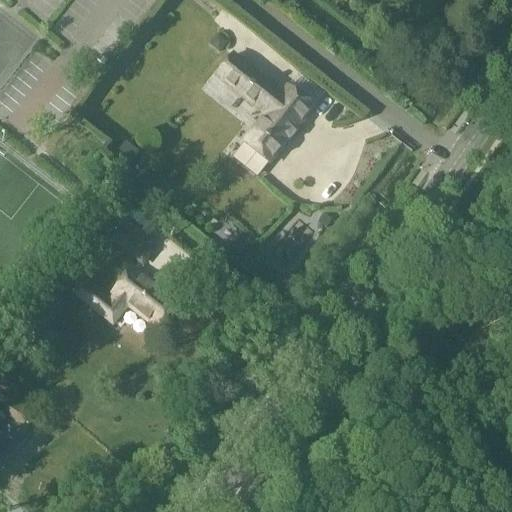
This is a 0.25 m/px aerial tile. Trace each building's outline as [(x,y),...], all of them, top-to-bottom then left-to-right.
[(216,77),(265,116),(243,144),(269,164),(313,108),(287,88),(282,95),(232,56),(216,77)] [(128,167),(139,153),(125,142),(115,156),(128,167)] [(113,227),(129,208),(119,200),(103,219),(113,227)] [(122,232),(119,230),(111,240),(140,264),(149,254),(148,253),(155,241),(129,221),(122,232)] [(144,274),(141,279),(132,272),(110,300),(82,278),(70,293),(111,328),(128,308),(154,329),(173,306),(154,289),(157,284),(144,274)] [(4,414),(23,427),(32,413),(14,400),(4,414)]
